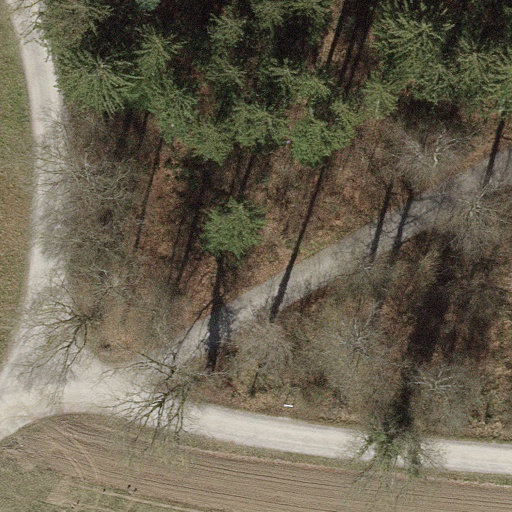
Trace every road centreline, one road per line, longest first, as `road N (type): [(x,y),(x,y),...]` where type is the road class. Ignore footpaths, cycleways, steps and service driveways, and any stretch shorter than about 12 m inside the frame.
road 1 (track): [(48,383),(280,434),(511,455)]
road 2 (track): [(511,172),(104,392)]
road 3 (track): [(27,0),(41,27),(48,383)]
